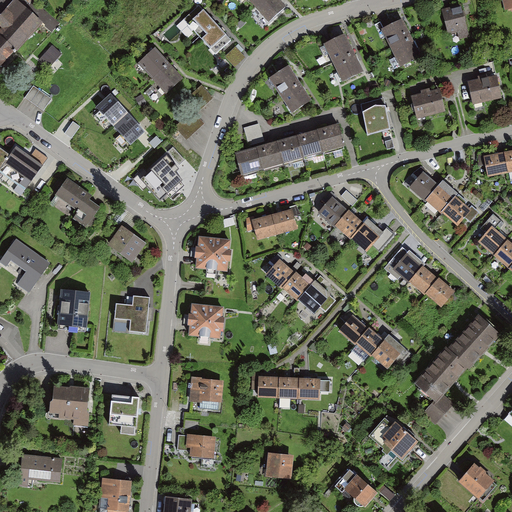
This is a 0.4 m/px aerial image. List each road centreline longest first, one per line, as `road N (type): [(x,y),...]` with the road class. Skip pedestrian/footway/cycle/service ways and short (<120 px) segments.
road 1 (residential): [(365,4),(312,19),(254,61),(229,107),(201,206)]
road 2 (residential): [(176,224),(146,212),(2,108)]
road 3 (residential): [(511,319),(414,228),(375,169)]
road 4 (residential): [(201,206),(217,211),(375,169)]
road 5 (residential): [(160,377),(34,363),(17,370),(0,396)]
road 6 (residential): [(511,381),(400,511)]
road 7 (residential): [(176,224),(160,377)]
road 8 (residential): [(375,169),(511,131)]
road 9 (residential): [(160,377),(146,511)]
